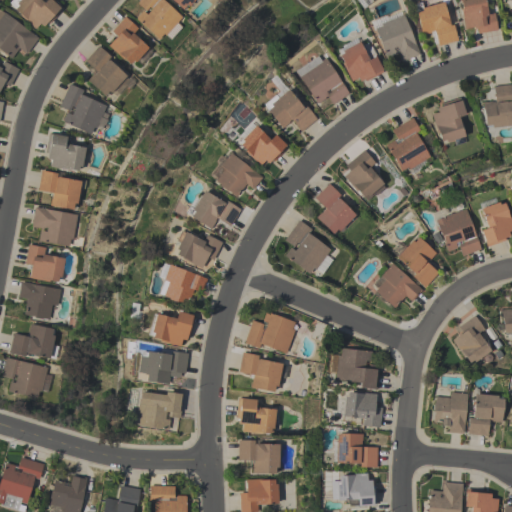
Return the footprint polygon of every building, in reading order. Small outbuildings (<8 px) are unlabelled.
[(7,2),(9,0),(38,0),(42,3),(44,0),(48,0),(56,7),(57,6),(60,9),(47,24),(45,22),(41,26),(38,23),(34,28),(13,9),(14,8),(7,2)] [(137,0),(162,0),(181,17),(176,22),(181,27),(170,39),(165,35),(164,35),(162,33),(157,39),(134,18),(141,10),(145,14),(150,9),(148,6),(144,10),(136,2),(137,0)] [(192,0),(187,6),(185,4),(181,9),(170,0),(192,0)] [(476,33),(476,28),(472,28),(472,27),(462,28),(459,9),(460,8),(459,0),(482,0),(485,14),(493,12),(496,30),(476,33)] [(437,45),(432,30),(429,31),(430,32),(420,35),(414,12),(420,10),(419,7),(442,1),(448,24),(447,25),(448,25),(451,24),(456,40),(437,45)] [(0,50),(0,10),(2,12),(26,31),(27,30),(37,38),(25,53),(17,48),(9,58),(0,50)] [(400,61),(396,52),(385,57),(374,30),(371,31),(368,22),(384,16),(385,18),(399,12),(400,15),(401,15),(418,54),(400,61)] [(150,53),(139,64),(135,60),(134,62),(132,60),(128,64),(107,46),(116,35),(110,31),(123,16),(136,28),(131,33),(146,48),(145,49),(150,53)] [(336,50),(341,47),(340,45),(354,38),(356,42),(357,42),(359,46),(366,42),(368,46),(370,46),(374,54),(373,57),(381,69),(358,81),(356,77),(350,81),(337,55),(338,54),(336,50)] [(126,78),(127,77),(133,82),(128,89),(124,85),(114,96),(109,92),(109,93),(107,91),(103,95),(86,80),(94,70),(84,60),(97,46),(109,57),(106,59),(124,75),(124,76),(126,78)] [(347,93),(331,104),(325,96),(322,97),(323,98),(315,103),(293,71),(316,56),(319,60),(324,57),(347,93)] [(0,64),(2,61),(17,69),(8,86),(2,83),(0,86),(0,64)] [(299,131),(289,119),(287,121),(287,122),(280,128),(261,104),(277,91),(268,79),(274,75),(283,86),(284,86),(286,89),(302,108),(304,106),(315,119),(299,131)] [(102,112),(106,114),(99,130),(92,127),(89,134),(61,121),(65,112),(70,114),(73,107),(70,106),(68,111),(58,106),(68,84),(82,90),(80,94),(105,105),(102,112)] [(511,84),(511,92),(511,100),(510,100),(511,116),(511,124),(490,127),(490,126),(485,127),(484,125),(481,102),(488,101),(488,103),(494,102),(492,86),(511,84)] [(459,100),(464,114),(456,116),(462,136),(444,142),(443,139),(439,140),(437,133),(435,133),(429,114),(437,112),(435,107),(459,100)] [(384,144),(392,139),(395,144),(402,140),(400,137),(395,139),(390,129),(410,117),(418,130),(414,133),(428,156),(423,159),(426,165),(410,174),(405,167),(399,171),(384,144)] [(244,151),(244,150),(238,144),(242,141),(240,139),(242,137),(239,134),(249,123),(252,126),(254,125),(268,139),(273,134),(284,144),(284,145),(286,147),(272,161),(270,159),(266,163),(263,160),(258,165),(244,151)] [(47,133),(50,134),(50,133),(64,136),(63,143),(84,147),(80,166),(77,166),(77,170),(68,169),(68,170),(48,166),(50,159),(45,158),(46,153),(44,152),(47,133)] [(362,149),(373,162),(371,165),(378,173),(377,174),(383,181),(380,184),(383,188),(375,195),(373,193),(365,200),(362,196),(361,197),(356,191),(355,191),(342,175),(348,170),(344,165),(362,149)] [(260,177),(251,189),(244,184),(234,196),(227,190),(226,191),(218,185),(219,184),(213,180),(214,179),(206,174),(215,162),(213,161),(219,153),(225,158),(229,152),(260,177)] [(40,170),(56,173),(55,176),(80,180),(75,203),(74,203),(73,209),(72,208),(72,209),(49,205),(51,192),(36,189),(40,170)] [(327,183),(338,194),(336,197),(353,214),(337,231),(335,229),(330,233),(314,217),(324,207),(313,197),(327,183)] [(229,225),(215,217),(213,220),(214,221),(209,229),(189,217),(190,215),(184,212),(196,193),(199,195),(202,190),(224,203),(225,201),(239,209),(229,225)] [(477,203),(493,197),(495,202),(497,201),(498,204),(503,202),(507,213),(508,213),(511,223),(511,229),(506,231),(508,235),(503,237),(504,240),(485,246),(479,229),(486,227),(479,208),(477,203)] [(76,214),(71,239),(69,238),(67,246),(36,240),(39,228),(30,226),(34,206),(76,214)] [(464,209),(479,249),(461,256),(457,245),(462,243),(461,240),(454,242),(455,247),(454,247),(455,248),(447,251),(446,250),(434,220),(464,209)] [(298,219),(310,229),(307,233),(329,249),(325,255),(331,259),(321,273),(314,268),(313,269),(312,268),(307,274),(282,255),(288,247),(293,250),(298,244),(295,242),(291,246),(283,240),(298,219)] [(172,244),(179,229),(202,241),(205,235),(220,242),(211,260),(205,257),(200,268),(182,259),(183,258),(175,254),(177,250),(174,248),(176,246),(172,244)] [(389,252),(396,244),(402,249),(410,240),(412,242),(417,237),(434,252),(427,260),(427,259),(424,262),(436,272),(423,287),(411,276),(414,272),(413,273),(395,257),(389,252)] [(27,244),(44,247),(42,254),(63,258),(60,277),(57,276),(56,281),(48,280),(48,281),(28,277),(30,264),(23,263),(27,244)] [(162,278),(156,276),(162,262),(167,265),(168,264),(205,279),(200,293),(192,289),(185,305),(173,300),(173,301),(167,299),(167,298),(156,293),(162,280),(162,278)] [(370,286),(390,263),(413,283),(420,289),(410,301),(403,296),(393,307),(385,300),(384,301),(378,295),(374,290),(370,286)] [(59,289),(56,306),(50,305),(48,317),(44,317),(41,319),(32,317),(32,316),(22,314),(23,310),(25,311),(25,308),(23,307),(25,298),(17,296),(20,281),(59,289)] [(511,292),(511,333),(509,334),(508,332),(502,332),(499,310),(508,309),(509,311),(511,310),(510,293),(511,292)] [(158,341),(158,339),(150,337),(152,332),(150,331),(155,313),(174,318),(176,311),(194,316),(188,335),(186,334),(184,340),(180,339),(178,346),(158,341)] [(251,320),(262,324),(260,328),(263,330),(266,321),(261,319),(264,311),(293,322),(290,328),(293,329),(284,353),(258,344),(257,348),(243,343),(251,320)] [(472,315),(483,330),(477,334),(489,350),(487,352),(491,357),(486,360),(482,355),(473,361),(472,360),(467,363),(462,355),(461,356),(450,340),(461,332),(457,327),(472,315)] [(51,345),(57,346),(53,359),(48,358),(24,353),(23,356),(7,353),(12,332),(26,336),(29,323),(52,328),(50,335),(53,335),(51,345)] [(325,373),(327,354),(338,355),(339,348),(370,351),(369,361),(364,360),(363,364),(378,366),(375,389),(358,387),(358,382),(333,379),(334,374),(325,373)] [(169,354),(170,351),(186,353),(183,373),(179,373),(178,377),(167,376),(167,377),(168,377),(167,384),(144,381),(144,380),(135,379),(136,372),(138,356),(139,356),(140,351),(145,352),(145,351),(169,354)] [(286,366),(283,378),(280,377),(279,385),(276,384),(276,386),(273,386),(272,392),(249,387),(251,378),(252,378),(252,374),(237,371),(241,352),(257,355),(256,358),(280,363),(280,365),(286,366)] [(44,374),(50,376),(46,392),(40,391),(38,390),(36,399),(6,391),(8,381),(13,382),(14,379),(0,376),(4,357),(46,367),(44,374)] [(181,394),(178,418),(168,417),(166,429),(134,425),(138,392),(163,396),(164,391),(181,394)] [(360,425),(361,423),(349,421),(349,416),(341,415),(341,414),(335,413),(337,398),(343,399),(343,396),(346,396),(346,392),(355,393),(355,391),(374,394),(373,406),(380,407),(378,427),(369,426),(360,425)] [(462,433),(446,432),(447,419),(441,419),(441,422),(431,421),(432,411),(431,411),(432,402),(433,402),(433,396),(448,397),(448,392),(465,393),(462,433)] [(496,395),(495,398),(502,399),(500,422),(490,421),(490,420),(487,420),(486,435),(465,434),(467,418),(466,418),(466,411),(471,411),(472,393),(496,395)] [(271,433),(260,432),(260,433),(240,431),(241,424),(236,423),(237,417),(234,417),(237,397),(254,399),(253,407),(274,409),(271,433)] [(337,439),(337,433),(360,434),(360,446),(375,447),(374,467),(358,466),(358,463),(334,462),(334,439),(337,439)] [(277,467),(276,467),(275,473),(250,473),(251,463),(252,463),(252,460),(236,459),(237,440),(252,440),(252,439),(259,439),(259,443),(277,444),(277,467)] [(42,464),(37,479),(33,478),(25,503),(19,502),(16,510),(0,505),(0,471),(3,462),(13,465),(12,470),(19,472),(20,469),(15,468),(19,457),(42,464)] [(336,499),(330,500),(329,480),(337,480),(337,475),(345,475),(345,474),(365,472),(366,480),(370,480),(370,485),(373,485),(374,505),(356,506),(356,505),(347,505),(347,500),(336,500),(336,499)] [(77,511),(61,511),(62,507),(47,504),(52,479),(63,481),(62,485),(68,486),(70,474),(85,477),(77,511)] [(245,492),(244,479),(265,479),(273,479),(273,484),(276,484),(276,504),(256,504),(256,511),(239,511),(238,492),(245,492)] [(440,491),(441,482),(461,484),(457,511),(425,511),(428,490),(440,491)] [(116,500),(118,485),(138,489),(135,505),(130,504),(131,505),(129,511),(100,511),(103,497),(116,500)] [(172,486),(172,498),(167,497),(167,501),(174,501),(175,495),(184,495),(183,511),(151,511),(152,501),(147,501),(148,485),(172,486)] [(468,511),(469,507),(463,506),(464,488),(484,490),(483,493),(489,493),(489,498),(496,498),(494,511),(468,511)]
